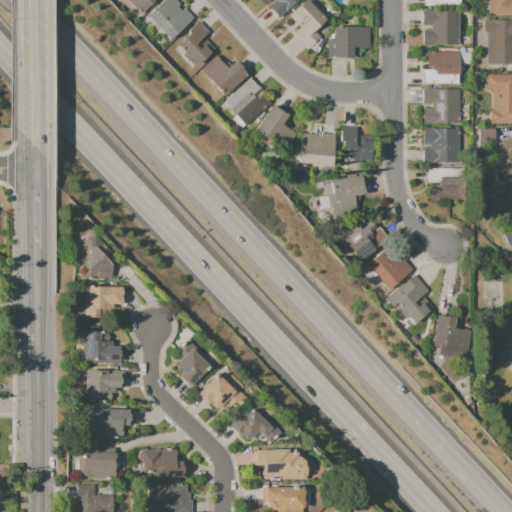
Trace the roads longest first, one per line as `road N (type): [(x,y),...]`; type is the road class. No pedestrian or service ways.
road 1 (motorway): [(502,511),(25,0)]
road 2 (motorway): [(0,47),(433,511)]
road 3 (residential): [(391,0),(395,189),(408,220),(445,249)]
road 4 (secondary): [(31,249),(34,467)]
road 5 (residential): [(391,96),(302,82),(217,0)]
road 6 (residential): [(150,329),(150,373),(160,396),(214,452),(224,511)]
road 7 (secondary): [(30,0),(31,144)]
